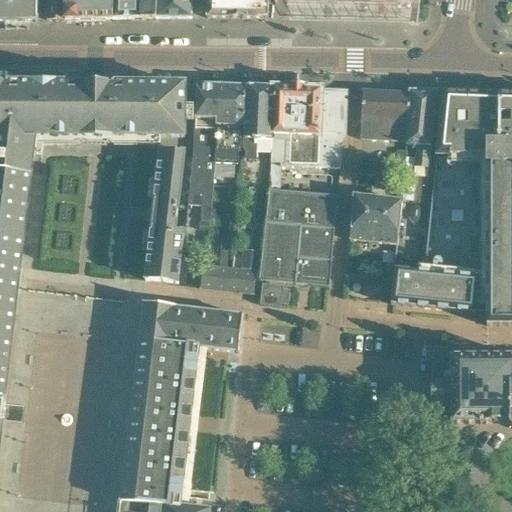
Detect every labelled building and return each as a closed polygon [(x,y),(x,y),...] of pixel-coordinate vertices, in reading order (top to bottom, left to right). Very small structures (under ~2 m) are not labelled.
[(0,0),(0,23),(37,23),(38,0),(0,0)] [(67,22),(68,0),(47,0),(47,22),(67,22)] [(68,0),(67,22),(107,21),(109,0),(68,0)] [(109,0),(107,21),(127,21),(128,0),(109,0)] [(128,0),(127,21),(140,21),(142,0),(128,0)] [(142,0),(140,21),(192,20),(192,0),(142,0)] [(208,0),(207,20),(268,20),(269,0),(208,0)] [(0,85),(0,441),(36,138),(184,139),(185,87),(115,87),(79,86),(79,87),(9,87),(9,86),(0,85)] [(217,123),(218,88),(197,87),(195,156),(188,207),(201,208),(201,223),(200,223),(199,232),(210,233),(213,165),(215,165),(216,123),(217,123)] [(216,123),(215,165),(228,165),(228,155),(239,156),(240,130),(242,130),(243,89),(218,88),(217,123),(216,123)] [(271,143),(274,90),(247,89),(244,149),(248,155),(248,160),(256,161),(257,142),(271,143)] [(269,193),(281,193),(282,168),(336,171),(340,171),(343,137),(344,137),(346,95),(321,95),(321,92),(305,91),(305,90),(290,90),(290,91),(274,90),(271,143),(269,193)] [(406,146),(410,96),(363,94),(361,141),(406,144),(406,146)] [(425,205),(427,183),(426,184),(437,94),(410,94),(410,96),(406,146),(417,147),(413,178),(414,178),(411,204),(425,205)] [(391,305),(391,306),(392,307),(475,316),(476,312),(487,313),(487,317),(487,322),(487,328),(493,328),(498,328),(502,328),(507,328),(511,328),(511,327),(511,97),(443,95),(422,274),(395,271),(395,272),(391,305)] [(152,224),(145,282),(178,286),(184,233),(176,233),(179,206),(185,155),(160,152),(153,210),(152,224)] [(338,198),(281,193),(269,193),(261,272),(258,272),(257,282),(329,288),(338,198)] [(402,204),(355,199),(350,242),(398,247),(402,204)] [(220,252),(219,267),(227,268),(228,252),(220,252)] [(243,253),(242,269),(258,271),(260,255),(243,253)] [(201,290),(200,290),(239,294),(254,296),(255,282),(256,273),(203,267),(201,290)] [(282,289),(264,287),(261,306),(280,308),(281,305),(287,306),(289,293),(282,292),(282,289)] [(144,305),(119,511),(199,511),(182,510),(188,458),(199,460),(202,460),(205,437),(206,423),(192,421),(198,368),(200,368),(200,365),(199,365),(200,354),(204,355),(205,351),(239,355),(243,318),(175,310),(175,309),(144,305)] [(452,385),(432,385),(432,407),(452,407),(452,426),(472,426),(509,426),(509,427),(510,428),(510,429),(511,430),(511,359),(508,359),(508,360),(472,360),(452,360),(452,385)]
